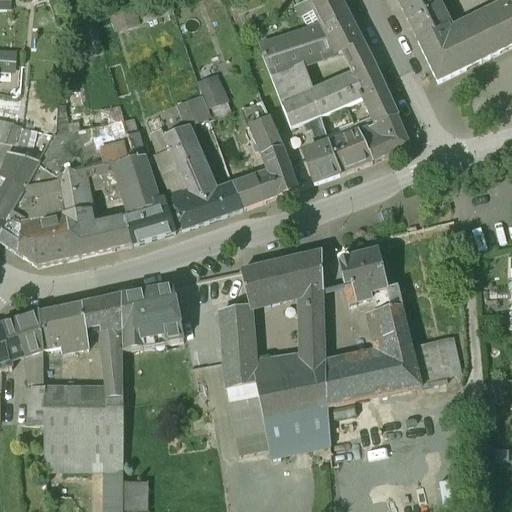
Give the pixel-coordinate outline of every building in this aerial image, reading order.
[(361,47),(338,0),(312,0),(304,4),(295,7),(307,35),(311,34),(321,61),(336,55),(337,57),(342,55),(361,47)] [(416,0),(413,0),(399,7),(417,45),(434,37),(417,3),(416,0)] [(446,28),(432,0),(423,0),(417,3),(434,37),(417,45),(437,86),(466,72),(449,38),(445,30),(446,28)] [(511,0),(498,0),(502,14),(498,16),(511,45),(511,0)] [(511,45),(498,16),(449,38),(466,72),(511,49),(511,45)] [(93,23),(63,30),(70,53),(99,45),(93,23)] [(158,30),(163,51),(188,45),(183,25),(158,30)] [(307,35),(279,44),(286,73),(300,69),(321,61),(311,34),(307,35)] [(279,44),(260,50),(270,79),(286,73),(279,44)] [(396,121),(374,71),(361,47),(342,55),(354,79),(363,102),(371,121),(375,129),(396,121)] [(286,73),(270,79),(281,110),(311,99),(300,69),(286,73)] [(354,79),(311,99),(319,120),(363,102),(354,79)] [(311,99),(281,110),(291,132),(303,127),(319,120),(311,99)] [(202,104),(157,119),(162,136),(164,135),(166,140),(188,133),(210,125),(202,104)] [(277,140),(262,107),(251,111),(255,125),(250,127),(258,147),(277,140)] [(188,133),(166,140),(164,135),(162,136),(157,119),(147,123),(146,129),(148,129),(158,160),(155,161),(169,194),(184,187),(183,183),(206,173),(188,133)] [(329,147),(319,120),(303,127),(306,135),(311,134),(314,142),(315,142),(319,152),(303,158),(313,188),(340,179),(329,147)] [(396,121),(375,129),(371,121),(354,128),(357,135),(365,147),(372,166),(408,149),(396,121)] [(56,140),(0,126),(0,158),(22,165),(39,169),(56,140)] [(123,126),(68,138),(60,180),(87,175),(116,169),(135,166),(128,140),(123,126)] [(357,135),(329,147),(340,179),(372,166),(365,147),(357,135)] [(137,137),(128,140),(135,166),(145,163),(137,137)] [(56,140),(39,169),(59,181),(60,180),(68,138),(56,140)] [(277,140),(258,147),(269,180),(253,186),(261,207),(297,193),(286,161),(277,140)] [(135,166),(116,169),(130,218),(152,211),(150,206),(158,204),(158,202),(145,164),(145,163),(135,166)] [(22,165),(12,188),(25,194),(26,193),(39,169),(22,165)] [(59,181),(39,169),(26,193),(25,194),(17,211),(16,211),(10,223),(21,229),(66,220),(60,180),(59,181)] [(217,199),(206,173),(183,183),(184,187),(187,193),(168,201),(182,236),(241,214),(234,193),(217,199)] [(87,175),(60,180),(66,220),(21,229),(10,223),(0,239),(0,245),(37,270),(131,249),(124,225),(123,225),(90,232),(82,195),(90,193),(87,175)] [(253,186),(234,193),(241,214),(261,207),(253,186)] [(0,208),(0,239),(10,223),(16,211),(17,211),(25,194),(12,188),(0,208)] [(152,211),(130,218),(134,222),(124,225),(131,249),(175,238),(164,201),(158,202),(158,204),(150,206),(152,211)] [(376,254),(337,263),(344,292),(350,290),(354,308),(377,302),(375,297),(386,295),(376,254)] [(322,256),(240,275),(247,311),(248,313),(298,300),(323,293),(322,256)] [(171,290),(121,300),(122,335),(122,356),(142,352),(141,346),(161,342),(162,348),(182,344),(171,290)] [(323,293),(298,300),(300,377),(293,379),(299,417),(326,412),(325,377),(323,293)] [(121,300),(81,309),(84,331),(98,329),(99,337),(101,337),(107,392),(105,393),(105,402),(122,402),(122,356),(122,335),(121,300)] [(398,300),(377,305),(380,316),(401,312),(398,300)] [(81,309),(39,318),(43,354),(60,350),(60,356),(87,352),(84,331),(81,309)] [(247,311),(219,317),(226,395),(254,389),(262,425),(299,417),(293,379),(271,384),(266,364),(252,365),(248,313),(247,311)] [(386,364),(325,377),(326,412),(373,402),(421,391),(419,386),(410,350),(401,312),(380,316),(376,317),(386,364)] [(39,318),(15,327),(25,360),(43,354),(39,318)] [(15,327),(0,331),(0,374),(11,372),(9,365),(25,360),(15,327)] [(435,344),(410,350),(419,386),(444,380),(435,344)] [(43,385),(32,386),(29,414),(30,414),(30,429),(44,429),(45,411),(44,411),(43,390),(43,385)] [(254,389),(226,395),(232,439),(238,462),(268,456),(262,425),(254,389)] [(92,412),(60,412),(60,395),(62,395),(62,391),(43,390),(44,411),(45,411),(44,429),(43,474),(90,474),(92,412)] [(105,412),(92,412),(90,474),(103,474),(122,474),(122,402),(105,402),(105,412)] [(373,402),(326,412),(329,447),(330,470),(365,463),(360,442),(381,437),(373,402)] [(299,417),(262,425),(268,456),(269,461),(329,447),(326,412),(299,417)] [(122,511),(122,474),(103,474),(103,511),(122,511)]
